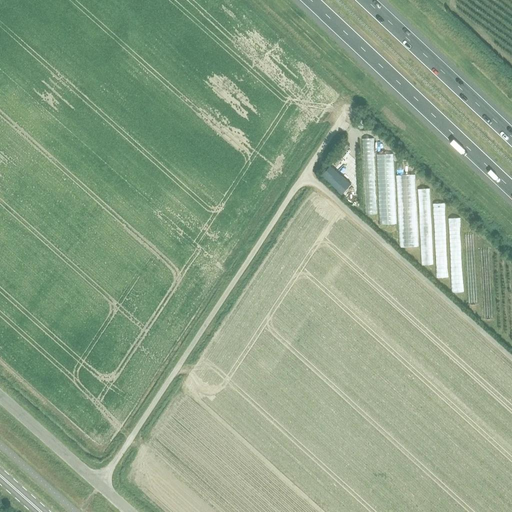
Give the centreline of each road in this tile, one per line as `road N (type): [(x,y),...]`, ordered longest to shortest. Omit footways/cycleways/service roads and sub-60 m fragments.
road 1 (unclassified): [(511,358),(304,179),(99,486)]
road 2 (motorway): [(310,0),(511,190)]
road 3 (motorway): [(511,137),(365,0)]
road 4 (unclassified): [(99,486),(0,397)]
